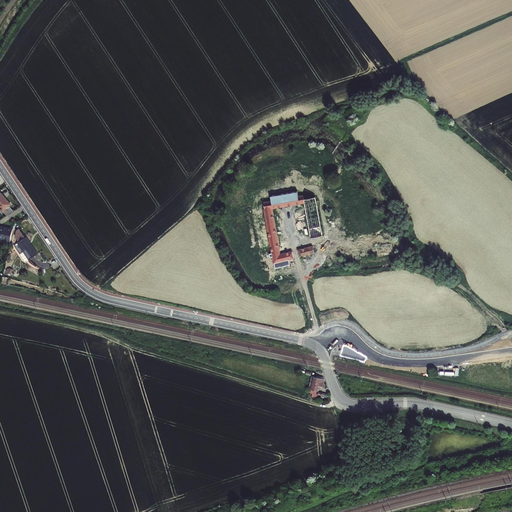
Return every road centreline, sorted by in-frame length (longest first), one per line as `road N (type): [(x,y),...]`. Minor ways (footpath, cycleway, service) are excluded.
road 1 (tertiary): [(0,167),(64,264),(94,293),(320,347)]
road 2 (track): [(0,312),(113,337),(318,405),(338,397)]
road 3 (tertiary): [(511,424),(414,403),(344,402),(320,347)]
road 4 (tertiary): [(511,351),(396,363),(344,336),(320,347)]
